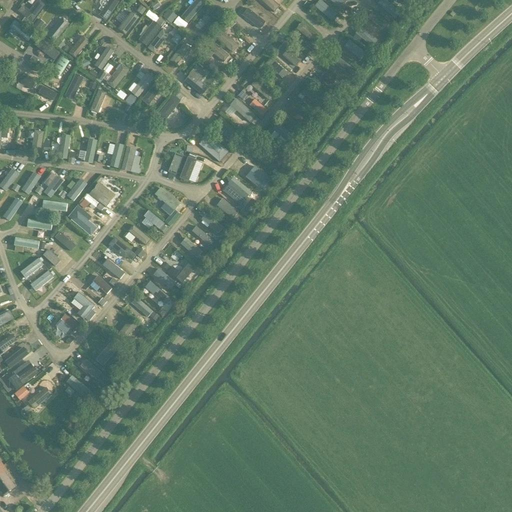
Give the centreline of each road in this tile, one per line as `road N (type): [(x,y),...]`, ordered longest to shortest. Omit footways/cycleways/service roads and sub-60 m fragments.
road 1 (unclassified): [(41,511),(413,45)]
road 2 (tertiary): [(85,511),(442,78)]
